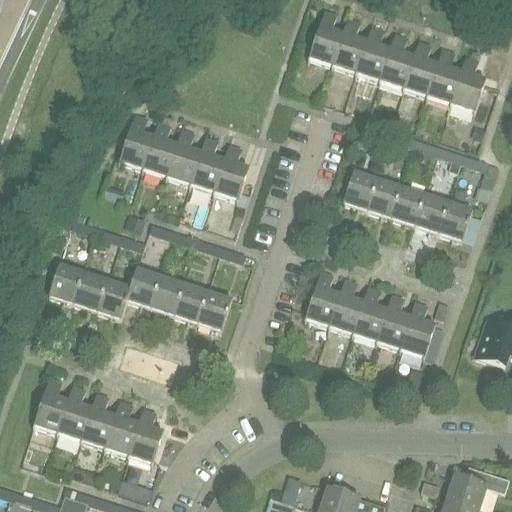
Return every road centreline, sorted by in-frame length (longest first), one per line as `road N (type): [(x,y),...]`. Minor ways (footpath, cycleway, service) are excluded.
road 1 (residential): [(288,447),(245,379),(244,360),(322,119)]
road 2 (residential): [(288,447),(511,446)]
